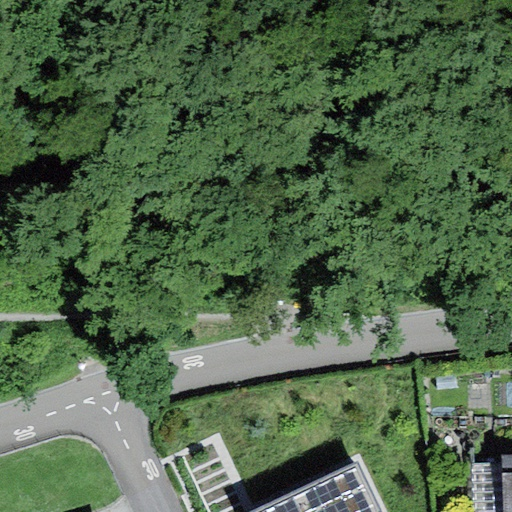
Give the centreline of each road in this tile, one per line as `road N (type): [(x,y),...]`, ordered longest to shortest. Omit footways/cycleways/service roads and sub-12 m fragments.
road 1 (residential): [(104,379),(511,328)]
road 2 (residential): [(104,379),(161,511)]
